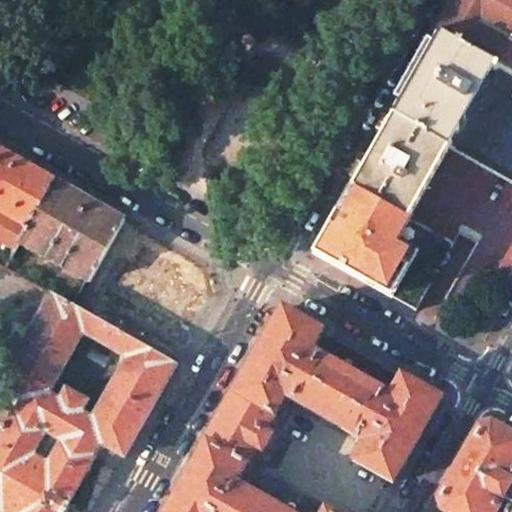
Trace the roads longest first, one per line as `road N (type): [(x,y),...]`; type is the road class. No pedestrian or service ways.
road 1 (residential): [(269,261),(0,110)]
road 2 (residential): [(418,0),(269,261)]
road 3 (residential): [(269,261),(129,511)]
road 4 (residential): [(482,385),(269,261)]
road 5 (residential): [(410,511),(482,385)]
